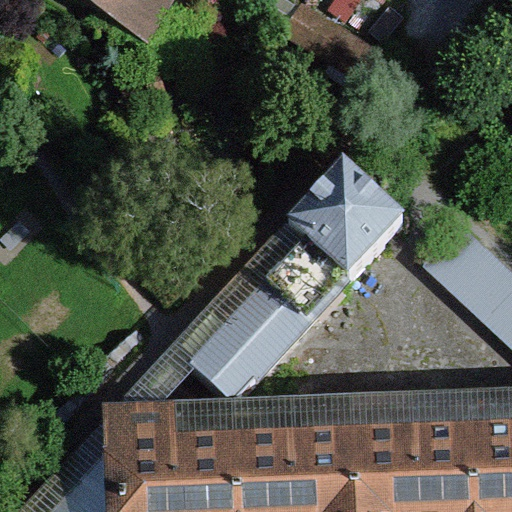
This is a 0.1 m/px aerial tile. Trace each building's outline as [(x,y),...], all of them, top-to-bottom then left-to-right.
[(181,0),(91,0),(159,39),(181,0)] [(318,246),(205,365),(245,403),(419,220),(364,167),(303,232),(318,246)] [(446,301),(511,342),(511,323),(486,307),(509,272),(478,251),(446,301)] [(511,511),(511,396),(101,415),(104,466),(105,511),(511,511)] [(105,511),(104,466),(61,511),(105,511)]
